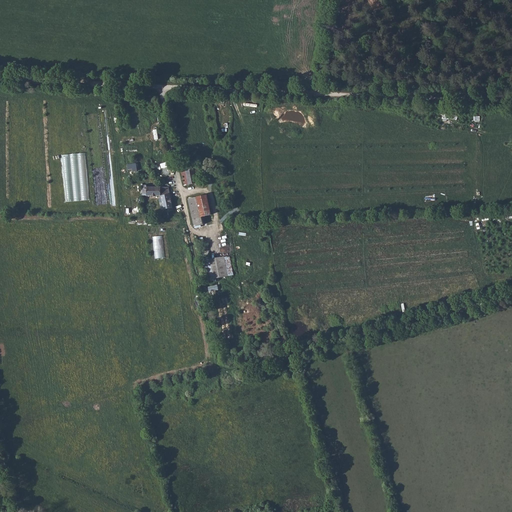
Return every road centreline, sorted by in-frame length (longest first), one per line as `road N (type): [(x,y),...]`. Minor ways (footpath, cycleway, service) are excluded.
road 1 (unclassified): [(158,87),(511,102)]
road 2 (track): [(179,400),(222,382),(179,178)]
road 3 (unclassified): [(0,80),(158,87)]
